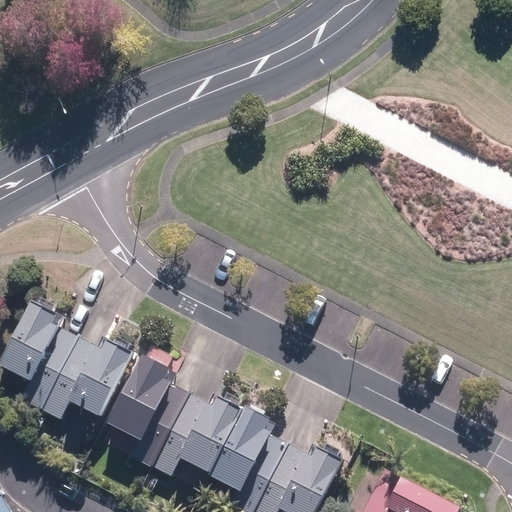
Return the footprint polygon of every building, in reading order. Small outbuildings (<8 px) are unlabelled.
[(42,302),(11,364),(43,380),(33,399),(65,416),(75,396),(108,413),(139,352),(119,342),(114,351),(60,324),(65,314),(42,302)] [(154,358),(122,421),(151,435),(142,454),(177,472),(187,454),(219,470),(251,408),(231,398),(226,408),(169,378),(174,368),(154,358)] [(253,412),(223,471),(251,486),(240,506),(251,511),(279,511),(285,503),(302,511),(323,511),(349,462),(325,449),(322,456),(269,429),(273,422),(253,412)] [(365,511),(361,510),(360,511),(463,511),(466,508),(393,468),(369,511),(365,511)] [(0,511),(10,511),(0,494),(0,511)]
